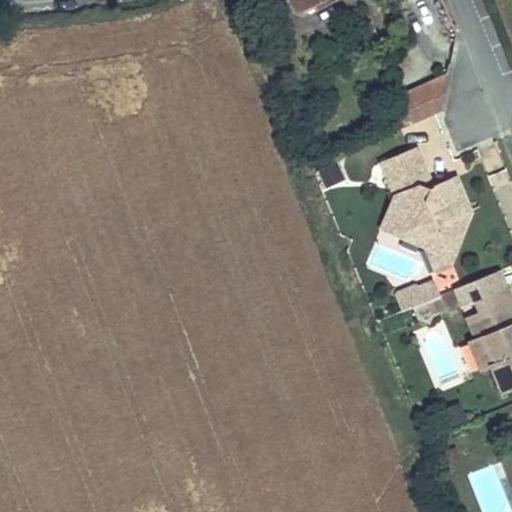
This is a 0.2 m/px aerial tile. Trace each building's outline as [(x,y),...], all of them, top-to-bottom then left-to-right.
[(328,0),(290,0),(295,10),(314,1),(317,6),(328,0)] [(451,24),(440,0),(422,0),(435,27),(442,24),(444,27),(451,24)] [(314,1),(295,10),(298,15),(317,6),(314,1)] [(440,117),(446,81),(400,102),(412,129),(435,119),(440,117)] [(400,102),(385,109),(396,136),(412,129),(400,102)] [(411,154),(419,173),(425,170),(417,151),(411,154)] [(419,173),(411,154),(381,167),(389,185),(419,173)] [(324,188),(349,180),(342,159),(317,167),(324,188)] [(395,199),(420,188),(429,192),(433,190),(425,170),(419,173),(389,185),(395,199)] [(463,217),(471,214),(457,180),(449,183),(463,217)] [(395,199),(390,211),(401,238),(429,250),(440,245),(446,258),(456,254),(465,233),(459,219),(463,217),(449,183),(433,190),(429,192),(420,188),(395,199)] [(401,238),(390,211),(382,230),(401,238)] [(446,258),(440,245),(429,250),(426,251),(437,276),(451,270),(446,258)] [(511,300),(500,273),(469,285),(476,302),(483,319),(511,307),(511,300)] [(396,299),(402,313),(412,309),(423,305),(419,295),(436,288),(434,283),(396,299)] [(462,307),(476,302),(469,285),(456,291),(462,307)] [(419,295),(423,305),(426,303),(440,298),(436,288),(419,295)] [(446,311),(440,298),(426,303),(432,317),(446,311)] [(416,319),(428,324),(432,317),(426,303),(423,305),(412,309),(416,319)] [(511,307),(483,319),(490,335),(511,325),(511,307)] [(501,394),(511,389),(511,325),(490,335),(469,344),(481,372),(490,368),(501,394)] [(443,419),(448,433),(466,425),(461,411),(443,419)]
